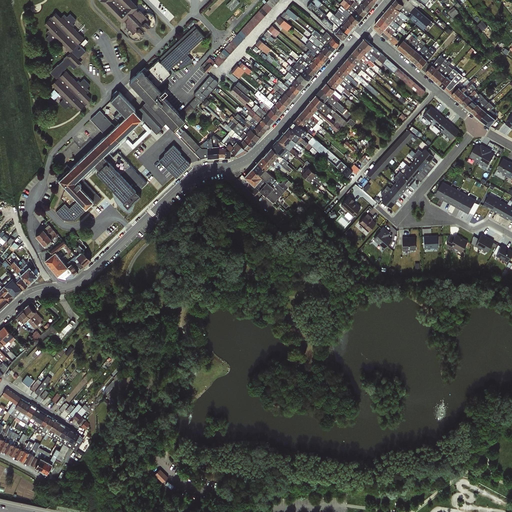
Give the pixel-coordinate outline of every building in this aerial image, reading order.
[(150,26),(153,26),(155,20),(152,14),(148,12),(144,13),(140,10),(137,10),(136,8),(137,6),(131,0),(100,0),(122,22),(124,20),(126,21),(126,24),(129,28),(128,31),(128,33),(132,38),(137,39),(143,36),(141,34),(144,31),(143,30),(144,28),(146,29),(150,26)] [(267,0),(213,60),(210,57),(201,67),(206,72),(215,62),(219,66),(270,10),(272,12),(281,2),(280,0),(267,0)] [(233,10),(241,1),(239,0),(231,0),(227,5),(233,10)] [(312,9),(316,5),(319,7),(323,2),(320,0),(313,0),(308,6),(312,9)] [(367,11),(354,0),(352,3),(348,0),(344,0),(347,2),(363,16),(367,11)] [(371,6),(364,0),(353,0),(354,0),(367,11),(371,6)] [(407,0),(395,0),(393,4),(408,17),(427,33),(435,23),(407,0)] [(363,16),(347,2),(343,6),(346,9),(359,21),(363,16)] [(404,21),(408,17),(393,4),(389,8),(404,21)] [(455,6),(449,12),(455,18),(461,11),(455,6)] [(288,20),(292,16),(295,19),(298,15),(289,7),(277,20),(288,30),(293,25),(288,20)] [(400,26),(404,21),(389,8),(385,13),(400,26)] [(355,25),(342,13),(336,9),(335,10),(336,12),(334,14),(351,29),(355,25)] [(359,21),(346,9),(342,13),(355,25),(359,21)] [(351,29),(334,14),(331,11),(327,15),(328,17),(347,34),(351,29)] [(61,17),(56,12),(44,24),(49,29),(45,32),(48,34),(45,38),(51,44),(55,40),(57,42),(58,41),(70,52),(59,63),(57,65),(49,72),(56,79),(51,84),(62,95),(61,97),(63,99),(59,103),(65,109),(68,106),(71,108),(74,105),(79,110),(91,98),(86,93),(89,90),(87,87),(90,84),(83,78),(80,81),(78,80),(76,81),(65,69),(69,64),(74,69),(77,66),(78,67),(82,63),(78,59),(86,51),(78,44),(84,38),(73,27),(74,25),(72,23),(76,19),(70,13),(66,16),(64,14),(61,17)] [(347,34),(328,17),(326,19),(320,13),(317,16),(341,39),(343,39),(347,34)] [(396,30),(400,26),(385,13),(381,18),(396,30)] [(392,35),(396,30),(381,18),(378,22),(392,35)] [(389,40),(392,35),(378,22),(375,25),(375,28),(389,40)] [(265,33),(273,40),(276,36),(281,31),(273,24),(265,33)] [(146,66),(131,80),(177,129),(188,119),(166,95),(172,89),(166,83),(177,73),(172,67),(177,63),(183,68),(193,58),(188,53),(206,36),(196,25),(149,68),(146,66)] [(336,47),(328,41),(315,30),(314,32),(318,36),(317,37),(333,51),(336,47)] [(403,52),(416,35),(414,33),(412,35),(410,33),(398,48),(403,52)] [(333,51),(317,37),(312,34),(310,37),(315,41),(314,43),(329,56),(333,51)] [(416,35),(403,52),(407,56),(422,39),(416,35)] [(328,41),(336,47),(339,44),(332,37),(328,41)] [(268,53),(272,48),(261,38),(257,43),(268,53)] [(359,43),(376,58),(421,96),(425,91),(364,38),(359,43)] [(412,60),(425,45),(427,43),(422,39),(407,56),(412,60)] [(329,56),(314,43),(310,40),(306,45),(309,48),(324,60),(329,56)] [(376,58),(359,43),(356,47),(373,62),(376,58)] [(417,64),(429,49),(425,45),(412,60),(417,64)] [(373,62),(356,47),(352,52),(365,64),(367,62),(373,66),(374,64),(373,62)] [(421,68),(428,62),(436,51),(431,47),(429,49),(417,64),(421,68)] [(324,60),(309,48),(305,53),(307,55),(320,66),(324,60)] [(320,66),(307,55),(305,57),(301,52),(298,55),(300,57),(316,70),(320,66)] [(365,64),(352,52),(348,56),(365,72),(366,70),(367,71),(370,68),(365,64)] [(432,66),(426,72),(431,77),(444,61),(446,59),(443,57),(444,56),(442,54),(432,66)] [(365,72),(348,56),(343,61),(359,75),(360,73),(362,75),(363,74),(365,74),(366,73),(365,72)] [(316,70),(300,57),(296,62),(312,76),(316,70)] [(444,61),(431,77),(436,81),(451,62),(449,60),(446,63),(444,61)] [(240,77),(246,70),(250,74),(253,69),(243,61),(234,72),(240,77)] [(359,75),(343,61),(339,67),(358,83),(359,84),(363,79),(359,75)] [(292,67),(308,80),(312,76),(296,62),(292,67)] [(426,72),(432,66),(428,62),(421,68),(426,72)] [(451,62),(436,81),(440,84),(454,68),(453,67),(454,64),(451,62)] [(288,71),(304,85),(308,80),(292,67),(288,71)] [(358,83),(339,67),(335,71),(352,86),(353,84),(356,85),(358,83)] [(445,89),(452,81),(459,72),(454,68),(440,84),(445,89)] [(304,85),(288,71),(284,76),(300,90),(304,85)] [(352,86),(335,71),(331,76),(348,91),(350,89),(356,94),(359,92),(352,86)] [(202,100),(220,82),(212,75),(194,93),(202,100)] [(300,90),(284,76),(283,75),(281,78),(285,81),(283,83),(296,93),(300,90)] [(348,91),(331,76),(327,81),(341,93),(343,91),(348,95),(350,93),(348,91)] [(460,87),(452,95),(457,99),(470,86),(475,81),(476,80),(474,77),(470,81),(467,79),(460,87)] [(296,93),(283,83),(278,79),(277,81),(278,82),(276,84),(293,98),(296,93)] [(270,124),(251,108),(245,103),(249,98),(246,95),(249,90),(239,81),(230,91),(242,102),(241,103),(248,110),(246,112),(250,115),(267,128),(270,124)] [(452,95),(460,87),(457,83),(455,85),(452,81),(445,89),(452,95)] [(326,82),(321,88),(337,101),(342,97),(342,96),(326,82)] [(461,103),(475,90),(480,84),(478,82),(472,88),(470,86),(457,99),(461,103)] [(293,98),(276,84),(275,83),(272,87),(275,90),(289,102),(293,98)] [(346,109),(337,101),(321,88),(315,94),(335,111),(337,109),(342,113),(346,109)] [(113,161),(99,161),(146,118),(158,131),(164,126),(145,104),(135,112),(137,108),(122,90),(111,100),(121,110),(111,119),(101,109),(91,118),(107,136),(60,178),(79,199),(70,207),(66,203),(54,213),(74,221),(95,201),(105,201),(82,177),(96,164),(102,167),(96,172),(132,211),(133,212),(146,179),(132,164),(123,172),(113,161)] [(282,110),(267,97),(258,90),(255,94),(262,102),(278,115),(282,110)] [(289,102),(275,90),(271,93),(286,105),(289,102)] [(466,107),(479,94),(475,90),(461,103),(466,107)] [(286,105),(271,93),(270,92),(267,97),(282,110),(286,105)] [(471,111),(485,98),(480,93),(479,94),(466,107),(471,111)] [(348,123),(335,111),(315,94),(311,99),(343,128),(348,123)] [(183,111),(188,115),(202,101),(197,96),(183,111)] [(204,101),(218,113),(220,110),(207,98),(204,101)] [(476,115),(489,102),(485,98),(471,111),(476,115)] [(338,134),(343,128),(311,99),(306,105),(323,120),(338,134)] [(278,115),(262,102),(259,106),(274,119),(278,115)] [(481,119),(492,109),(494,107),(489,102),(476,115),(481,119)] [(274,119),(259,106),(256,103),(251,108),(270,124),(274,119)] [(319,124),(323,120),(306,105),(302,110),(319,124)] [(431,107),(424,117),(452,140),(460,131),(431,107)] [(492,109),(481,119),(490,127),(497,117),(494,114),(495,113),(492,109)] [(320,126),(319,124),(302,110),(298,115),(312,128),(316,131),(320,126)] [(245,124),(260,136),(263,132),(247,118),(244,120),(237,113),(235,116),(245,124)] [(233,122),(256,141),(260,136),(245,124),(244,126),(231,115),(230,117),(233,122)] [(267,128),(250,115),(247,118),(263,132),(267,128)] [(298,115),(294,119),(311,134),(313,131),(311,130),(312,128),(298,115)] [(327,149),(311,134),(294,119),(289,125),(316,150),(322,155),(327,149)] [(234,131),(252,146),(256,141),(233,122),(229,126),(234,131)] [(134,148),(153,129),(147,124),(144,126),(147,129),(134,143),(129,139),(127,141),(134,148)] [(312,153),(316,150),(289,125),(284,131),(299,144),(300,143),(312,153)] [(366,175),(374,181),(414,136),(407,129),(366,175)] [(230,135),(248,150),(252,146),(234,131),(230,135)] [(303,148),(299,144),(284,131),(278,139),(291,151),(296,156),(303,148)] [(218,157),(219,139),(213,134),(203,143),(203,148),(201,148),(203,158),(218,157)] [(226,140),(242,153),(248,150),(230,135),(226,140)] [(219,139),(218,157),(237,156),(223,142),(219,139)] [(287,155),(291,151),(278,139),(271,147),(286,161),(288,162),(290,160),(288,158),(289,156),(287,155)] [(223,142),(237,156),(242,153),(226,140),(223,142)] [(477,145),(470,158),(488,168),(496,155),(492,153),(493,151),(482,145),(481,147),(477,145)] [(285,162),(286,161),(271,147),(267,151),(287,170),(290,172),(292,169),(285,162)] [(415,152),(427,163),(428,163),(434,156),(432,155),(435,152),(429,147),(426,150),(424,148),(421,151),(418,148),(415,152)] [(427,163),(415,152),(412,150),(408,153),(415,159),(412,162),(421,170),(427,163)] [(283,175),(287,170),(267,151),(263,156),(271,164),(283,175)] [(266,170),(271,164),(263,156),(258,162),(266,170)] [(511,163),(503,159),(497,171),(511,177),(511,163)] [(342,160),(337,165),(343,170),(348,165),(342,160)] [(358,160),(346,173),(349,176),(354,170),(357,173),(364,165),(358,160)] [(258,162),(252,168),(282,194),(292,183),(285,176),(280,183),(266,170),(258,162)] [(405,170),(415,178),(421,170),(412,162),(409,166),(406,163),(402,167),(405,170)] [(318,188),(325,181),(309,165),(302,172),(318,188)] [(274,203),(282,194),(252,168),(244,177),(247,181),(248,184),(245,187),(255,195),(259,191),(274,203)] [(396,174),(408,185),(409,185),(415,178),(405,170),(403,173),(400,170),(396,174)] [(393,184),(403,192),(408,185),(396,174),(393,178),(396,181),(393,184)] [(442,199),(450,185),(443,182),(435,196),(442,199)] [(383,189),(396,200),(403,192),(393,184),(390,188),(387,185),(383,189)] [(451,204),(459,190),(450,185),(442,199),(451,204)] [(396,200),(383,189),(381,192),(384,195),(381,199),(390,207),(397,200),(396,200)] [(459,209),(467,195),(459,190),(451,204),(459,209)] [(354,200),(349,195),(341,205),(352,215),(360,207),(354,201),(354,200)] [(467,195),(459,209),(468,214),(476,200),(467,195)] [(494,211),(500,200),(489,195),(483,205),(494,211)] [(510,206),(500,200),(494,211),(501,214),(500,215),(504,217),(510,206)] [(373,218),(367,213),(358,223),(368,231),(376,222),(372,219),(373,218)] [(47,247),(53,242),(51,239),(58,234),(51,223),(37,234),(47,247)] [(390,233),(383,227),(373,239),(384,248),(392,239),(388,235),(390,233)] [(0,231),(0,240),(4,244),(10,236),(3,230),(1,232),(0,231)] [(473,235),(471,243),(488,251),(491,244),(495,246),(497,244),(493,241),(493,240),(481,233),(479,238),(473,235)] [(451,235),(446,243),(461,251),(467,240),(455,234),(454,236),(451,235)] [(437,235),(424,236),(424,247),(438,246),(437,235)] [(402,237),(403,250),(415,248),(415,236),(402,237)] [(80,237),(77,240),(80,243),(77,246),(82,251),(88,245),(80,237)] [(63,246),(67,251),(72,247),(63,238),(53,248),(56,252),(63,246)] [(511,256),(511,251),(502,246),(496,256),(508,263),(511,256)] [(84,249),(78,255),(87,264),(93,258),(84,249)] [(59,275),(70,266),(57,250),(46,259),(59,275)] [(19,263),(15,259),(11,263),(32,282),(41,273),(27,260),(24,257),(19,263)] [(72,268),(76,272),(86,263),(82,259),(72,268)] [(35,326),(44,318),(35,308),(37,306),(32,300),(18,313),(26,321),(28,319),(35,326)] [(7,325),(0,330),(0,374),(0,375),(10,366),(5,361),(0,365),(0,348),(6,343),(7,345),(17,337),(7,325)] [(37,330),(33,336),(37,338),(41,332),(37,330)] [(1,348),(0,349),(0,353),(5,358),(8,355),(1,348)] [(39,378),(31,387),(39,394),(52,377),(49,374),(43,381),(39,378)] [(17,404),(21,398),(7,387),(2,394),(13,402),(17,404)] [(57,402),(61,394),(58,392),(53,399),(57,402)] [(64,395),(57,403),(61,406),(67,398),(64,395)] [(17,404),(13,402),(5,416),(8,418),(11,414),(13,416),(12,418),(14,420),(26,401),(21,398),(17,404)] [(26,401),(14,420),(19,422),(31,404),(26,401)] [(79,420),(89,406),(85,403),(84,406),(79,402),(70,414),(79,420)] [(67,410),(70,413),(75,406),(71,403),(67,410)] [(24,426),(36,408),(31,404),(19,422),(24,426)] [(29,429),(41,410),(36,408),(24,426),(29,429)] [(34,432),(46,414),(41,410),(29,429),(34,432)] [(39,435),(51,417),(46,414),(34,432),(39,435)] [(47,434),(55,420),(51,417),(39,435),(43,438),(43,437),(43,439),(45,441),(46,438),(44,437),(46,433),(47,434)] [(51,436),(60,423),(55,420),(47,434),(51,436)] [(57,439),(65,426),(60,423),(51,436),(57,439)] [(3,427),(0,432),(0,445),(9,429),(10,426),(8,424),(6,426),(4,425),(3,427)] [(61,442),(69,428),(65,426),(57,439),(61,442)] [(66,446),(74,432),(69,428),(61,442),(63,443),(66,446)] [(9,429),(0,445),(0,448),(3,450),(13,432),(9,429)] [(13,432),(3,450),(9,453),(17,438),(19,434),(13,432)] [(25,434),(14,456),(19,458),(27,443),(25,442),(29,434),(28,433),(26,432),(25,434)] [(74,432),(66,446),(69,448),(76,450),(84,438),(74,432)] [(17,438),(9,453),(14,456),(25,434),(23,433),(19,439),(17,438)] [(27,443),(19,458),(24,461),(33,446),(34,443),(28,440),(27,443)] [(33,446),(24,461),(29,463),(35,455),(40,444),(37,442),(34,446),(33,446)] [(35,455),(29,463),(47,473),(55,459),(62,462),(69,448),(66,446),(63,443),(59,450),(56,448),(49,461),(44,458),(48,450),(45,448),(40,457),(35,455)] [(169,478),(161,470),(155,475),(163,484),(169,478)]
